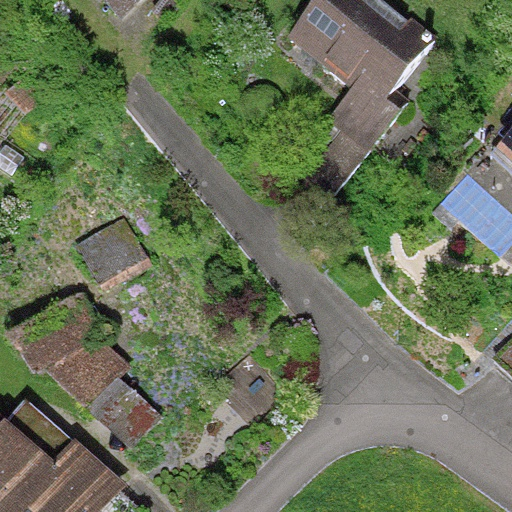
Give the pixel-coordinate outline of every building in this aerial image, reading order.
[(107,0),(121,17),(141,0),(107,0)] [(435,34),(387,0),(314,0),(288,36),(355,85),(329,120),(342,130),(370,150),(400,109),(387,100),(435,34)] [(333,199),(370,150),(342,130),(304,177),(333,199)] [(511,130),(497,148),(511,161),(511,130)] [(125,219),(77,246),(98,285),(146,258),(125,219)] [(106,335),(85,292),(7,330),(35,374),(48,370),(86,408),(120,378),(131,369),(103,338),(106,335)] [(289,392),(252,352),(215,387),(252,427),(289,392)] [(162,416),(120,378),(86,408),(131,446),(162,416)] [(0,511),(101,511),(127,484),(76,437),(73,439),(26,398),(7,419),(0,413),(0,511)]
